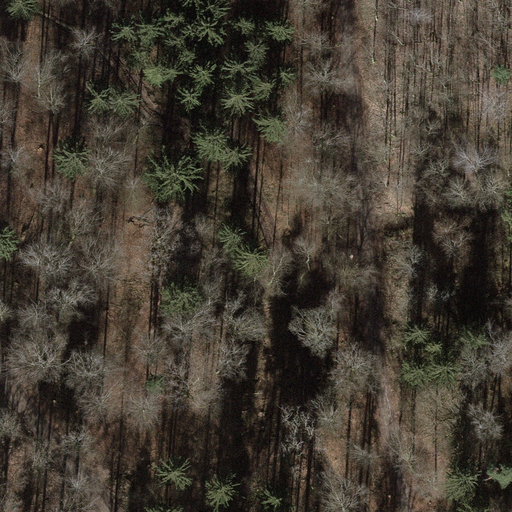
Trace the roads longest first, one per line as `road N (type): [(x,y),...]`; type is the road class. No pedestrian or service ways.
road 1 (track): [(338,0),(401,511)]
road 2 (track): [(0,364),(112,511)]
